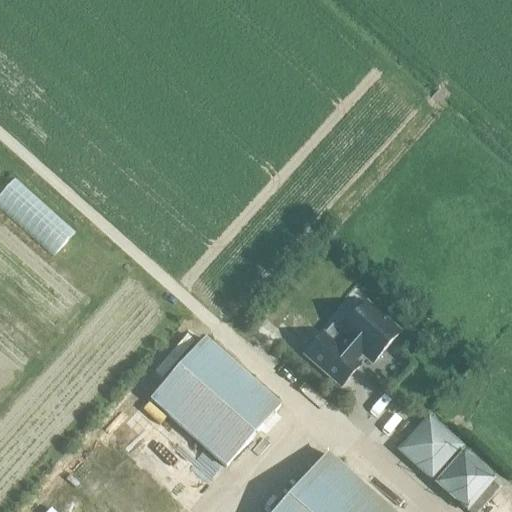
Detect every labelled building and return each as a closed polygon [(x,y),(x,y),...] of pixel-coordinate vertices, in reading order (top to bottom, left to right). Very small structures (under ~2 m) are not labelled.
[(0,210),(53,259),(75,235),(15,181),(0,197),(0,210)] [(322,336),(305,356),(341,389),(359,369),(355,366),(363,357),(373,365),(399,335),(366,306),(340,334),(332,327),(323,337),(322,336)] [(225,470),(281,408),(205,341),(149,402),(225,470)] [(432,476),(458,446),(429,420),(402,450),(432,476)] [(470,508),(496,478),(466,452),(440,483),(470,508)] [(393,511),(329,455),(278,511),(393,511)] [(207,476),(217,462),(207,456),(202,463),(194,457),(190,463),(207,476)] [(48,505),(54,511),(88,511),(64,489),(48,505)] [(261,511),(253,502),(241,511),(261,511)]
